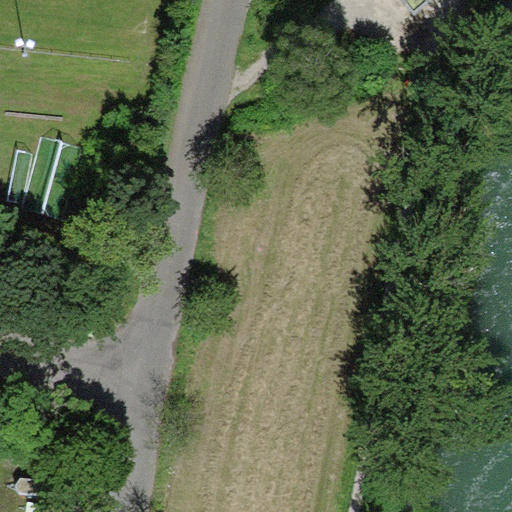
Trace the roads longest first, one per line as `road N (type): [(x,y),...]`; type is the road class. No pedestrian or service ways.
road 1 (track): [(193,108),(335,0)]
road 2 (unclassified): [(122,511),(149,369)]
